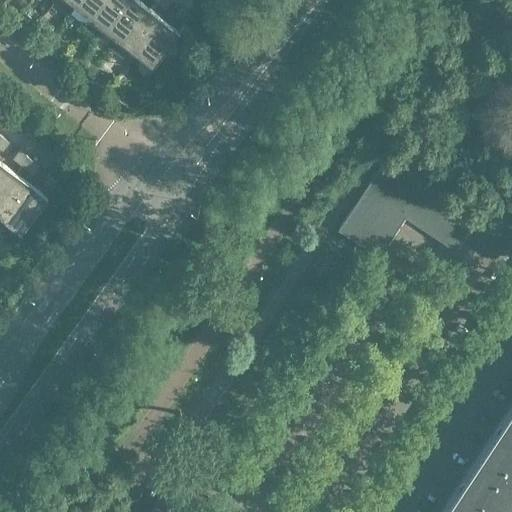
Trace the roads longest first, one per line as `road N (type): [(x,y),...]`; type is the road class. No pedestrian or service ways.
road 1 (tertiary): [(0,467),(185,195)]
road 2 (tertiary): [(150,169),(0,396)]
road 3 (tertiary): [(185,195),(331,0)]
road 4 (secondary): [(150,169),(96,216),(0,345)]
road 5 (tertiary): [(300,0),(150,169)]
road 6 (unclassified): [(150,169),(0,54)]
